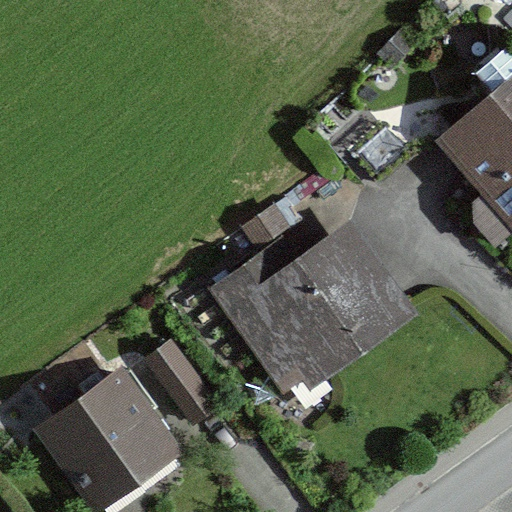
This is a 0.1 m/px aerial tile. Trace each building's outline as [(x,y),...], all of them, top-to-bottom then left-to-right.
[(399,30),(380,51),(392,62),(411,41),(399,30)] [(447,142),(487,188),(472,201),(478,221),(497,244),(511,230),(511,52),(506,46),(476,72),(498,98),(459,132),(409,74),(336,136),(375,182),(413,151),(447,142)] [(315,363),(391,308),(344,241),(288,281),(269,254),(220,289),(263,349),(291,329),(315,363)] [(148,358),(193,420),(216,403),(171,341),(148,358)] [(121,373),(43,429),(89,494),(167,438),(121,373)]
